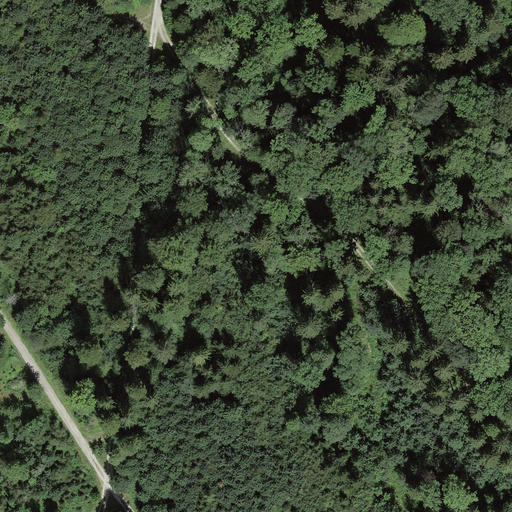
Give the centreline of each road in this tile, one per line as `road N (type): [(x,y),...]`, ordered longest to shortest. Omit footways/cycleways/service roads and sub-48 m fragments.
road 1 (track): [(87,0),(119,18),(152,23),(257,164),(347,239),(511,436)]
road 2 (track): [(156,0),(108,483)]
road 3 (track): [(0,317),(108,483)]
